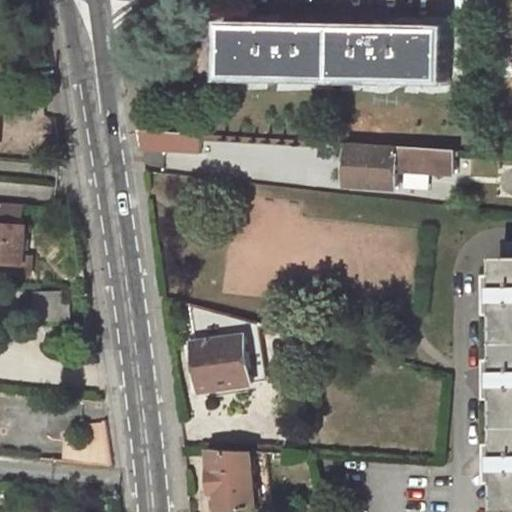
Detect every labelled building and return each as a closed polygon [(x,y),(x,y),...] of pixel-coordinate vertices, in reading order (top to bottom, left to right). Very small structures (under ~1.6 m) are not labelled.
[(447,79),(448,29),(227,26),(228,75),(447,79)] [(179,132),(143,130),(145,152),(176,155),(179,132)] [(401,150),(353,148),(351,188),(399,192),(401,166),(433,168),(434,148),(401,146),(401,150)] [(0,200),(0,262),(10,263),(27,264),(28,255),(30,227),(24,227),(26,203),(0,200)] [(511,511),(511,243),(504,244),(504,256),(502,258),(502,289),(496,289),(497,305),(502,305),(503,373),(498,373),(497,389),(504,389),(505,457),(498,457),(498,473),(505,472),(504,511),(511,511)] [(27,264),(10,263),(10,273),(35,275),(37,256),(28,255),(27,264)] [(40,319),(72,317),(70,289),(38,291),(40,319)] [(248,321),(190,305),(197,348),(190,349),(193,368),(200,367),(204,392),(257,383),(248,321)] [(334,344),(314,339),(310,357),(331,361),(334,344)] [(109,422),(91,424),(94,442),(72,441),(69,459),(115,463),(109,422)] [(255,451),(210,447),(211,452),(208,453),(209,468),(213,469),(215,491),(221,490),(223,511),(261,507),(255,451)]
